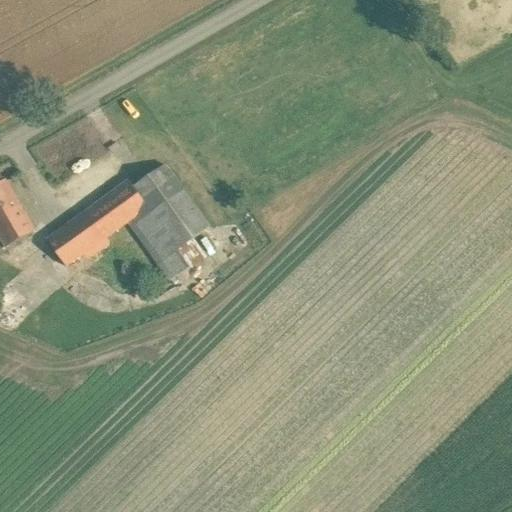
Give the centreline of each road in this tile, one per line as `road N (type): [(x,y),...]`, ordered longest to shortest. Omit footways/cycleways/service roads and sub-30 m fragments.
road 1 (unclassified): [(0,145),(260,0)]
road 2 (track): [(511,104),(448,76),(386,0)]
